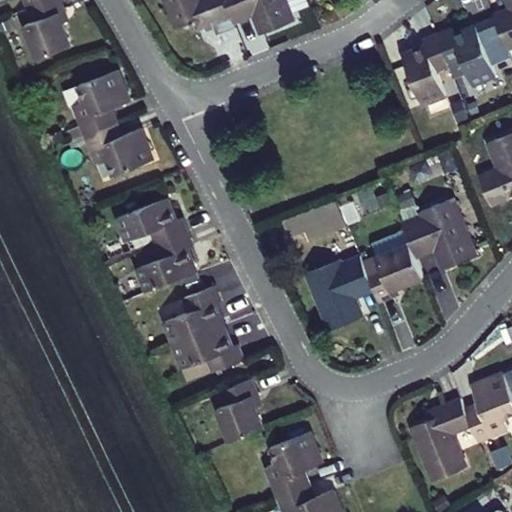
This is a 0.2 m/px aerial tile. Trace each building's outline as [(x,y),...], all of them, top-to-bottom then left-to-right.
[(67,6),(64,0),(37,0),(31,3),(37,17),(28,20),(41,52),(73,40),(65,18),(61,8),(67,6)] [(228,0),(165,0),(177,27),(197,19),(200,26),(207,23),(209,28),(217,25),(220,32),(238,25),(237,21),(234,13),(228,0)] [(228,0),(234,13),(251,5),(255,14),(262,32),(295,19),(290,6),(287,0),(228,0)] [(510,46),(511,45),(511,0),(510,0),(511,4),(511,6),(497,13),(497,15),(510,46)] [(251,5),(234,13),(237,21),(255,14),(251,5)] [(67,6),(61,8),(65,18),(70,16),(67,6)] [(460,29),(458,24),(443,30),(455,60),(469,54),(479,79),(502,70),(500,64),(511,59),(511,51),(510,46),(497,15),(460,29)] [(427,36),(429,41),(405,51),(425,100),(449,90),(439,66),(455,60),(443,30),(427,36)] [(125,98),(114,68),(59,89),(65,104),(71,102),(82,131),(111,119),(105,105),(125,98)] [(136,125),(116,132),(111,119),(82,131),(93,160),(102,156),(108,170),(147,155),(136,125)] [(511,137),(491,146),(502,171),(482,179),(493,207),(511,199),(511,137)] [(171,214),(163,193),(112,212),(120,233),(145,223),(152,240),(184,228),(178,212),(171,214)] [(344,221),(334,196),(281,217),(287,234),(303,227),(307,236),(344,221)] [(422,219),(403,227),(411,247),(414,253),(432,246),(435,255),(442,273),(476,259),(452,201),(420,214),(422,219)] [(183,244),(190,241),(184,228),(152,240),(157,253),(132,263),(141,286),(192,266),(183,244)] [(432,246),(414,253),(417,262),(435,255),(432,246)] [(376,261),(379,268),(365,274),(369,284),(373,292),(378,306),(392,300),(390,294),(400,290),(425,281),(417,262),(414,253),(411,247),(376,261)] [(352,292),(369,284),(365,274),(359,258),(340,265),(338,260),(306,273),(329,331),(362,318),(355,299),(352,292)] [(216,293),(210,279),(179,291),(184,305),(158,315),(168,340),(219,320),(210,296),(216,293)] [(355,299),(373,292),(369,284),(352,292),(355,299)] [(400,290),(390,294),(392,300),(402,296),(400,290)] [(234,338),(227,340),(219,320),(168,340),(176,361),(202,351),(208,366),(240,354),(234,338)] [(254,389),(248,373),(217,385),(224,401),(213,405),(225,436),(259,422),(247,392),(254,389)] [(511,415),(511,393),(504,373),(472,385),(479,406),(467,411),(472,425),(478,442),(506,431),(502,420),(511,415)] [(466,465),(453,432),(472,425),(467,411),(462,397),(441,404),(444,412),(428,418),(408,425),(428,479),(466,465)] [(444,412),(441,404),(425,410),(428,418),(444,412)] [(321,455),(309,424),(269,440),(276,457),(263,462),(274,489),(307,475),(302,462),(321,455)] [(344,511),(332,482),(313,490),(307,475),(274,489),(283,511),(344,511)]
